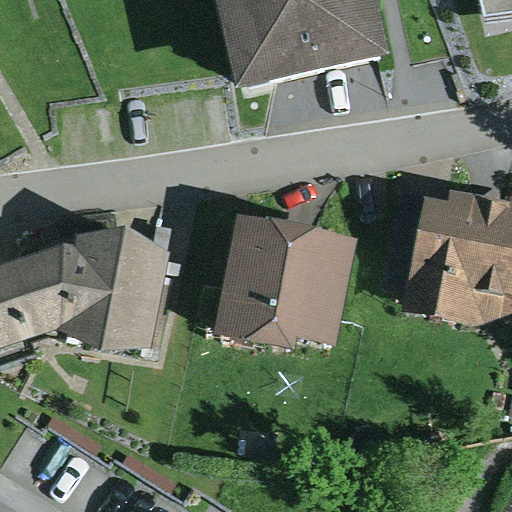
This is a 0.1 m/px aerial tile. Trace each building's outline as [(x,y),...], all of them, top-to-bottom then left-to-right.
[(360,0),(206,0),(233,123),(392,89),(375,7),(363,9),(360,0)] [(511,0),(479,0),(485,16),(478,19),(484,47),(511,43),(511,0)] [(447,200),(425,196),(405,295),(402,306),(473,321),(511,309),(511,198),(450,185),(447,200)] [(405,295),(425,196),(401,191),(380,290),(405,295)] [(357,235),(239,212),(216,327),(294,342),(296,333),(336,340),(357,235)] [(64,240),(0,260),(0,344),(59,327),(100,344),(152,342),(170,249),(128,219),(79,229),(76,240),(64,240)] [(511,371),(502,370),(487,435),(511,433),(511,371)]
